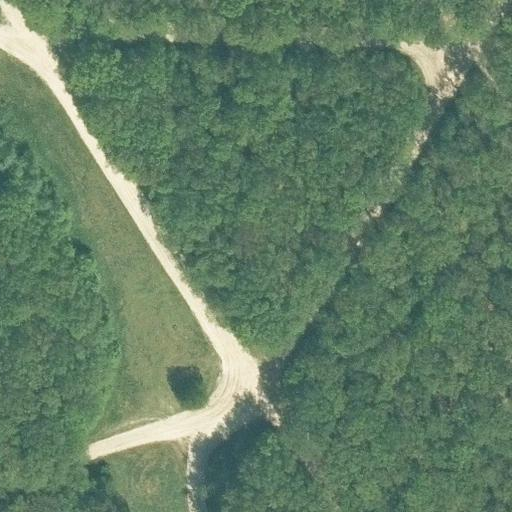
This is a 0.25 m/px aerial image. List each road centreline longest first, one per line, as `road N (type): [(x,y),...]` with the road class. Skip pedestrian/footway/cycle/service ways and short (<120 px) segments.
road 1 (track): [(0,480),(197,424),(254,382),(499,0)]
road 2 (track): [(346,511),(184,280),(9,0)]
road 3 (track): [(468,43),(169,30),(0,34)]
